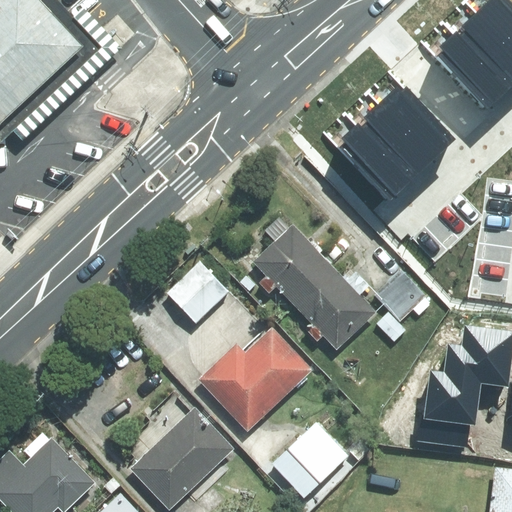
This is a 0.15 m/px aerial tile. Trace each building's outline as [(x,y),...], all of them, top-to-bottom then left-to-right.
[(43,0),(0,0),(0,125),(87,46),(43,0)] [(42,0),(87,46),(0,125),(0,144),(16,130),(24,139),(79,89),(123,48),(86,9),(76,19),(58,0),(42,0)] [(491,0),(481,10),(511,42),(511,6),(506,0),(491,0)] [(461,29),(511,82),(511,42),(481,10),(461,29)] [(495,104),(511,87),(511,82),(461,29),(441,47),(495,104)] [(432,161),(452,141),(399,85),(378,104),(432,161)] [(409,182),(432,161),(378,104),(356,126),(409,182)] [(389,201),(409,182),(356,126),(336,144),(389,201)] [(276,287),(295,306),(334,268),(293,225),(290,228),(279,217),(265,230),(276,241),(253,262),(266,276),(259,283),(269,293),(276,287)] [(200,262),(168,293),(196,321),(227,291),(200,262)] [(376,312),(334,268),(295,306),(314,326),(308,331),(317,341),(323,336),(337,350),(376,312)] [(426,297),(404,272),(378,296),(400,320),(426,297)] [(508,387),(511,357),(511,331),(464,325),(462,346),(448,344),(445,372),(430,370),(421,442),(467,448),(470,425),(475,426),(481,383),(508,387)] [(236,344),(199,380),(248,430),(310,370),(272,330),(267,335),(262,330),(242,350),(236,344)] [(232,449),(194,409),(132,468),(170,507),(232,449)] [(316,423),(273,463),(304,496),(347,456),(316,423)] [(32,458),(24,466),(9,451),(0,460),(0,498),(13,511),(51,511),(58,506),(63,511),(64,511),(94,483),(52,439),(50,441),(42,433),(24,450),(32,458)] [(511,511),(511,468),(495,467),(489,511),(511,511)] [(137,511),(121,494),(101,511),(137,511)]
